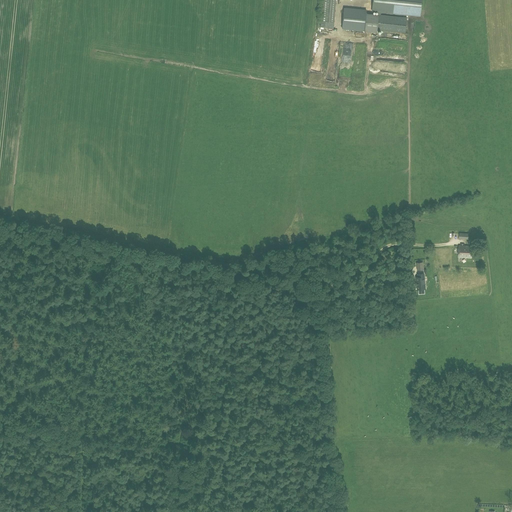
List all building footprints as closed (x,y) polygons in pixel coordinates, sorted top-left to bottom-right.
[(335,0),(322,0),(320,22),(333,23),(335,0)] [(422,0),(373,0),(372,10),(421,15),(422,0)] [(345,5),(343,26),(365,28),(367,13),(368,7),(345,5)] [(376,29),(378,14),(367,13),(365,28),(376,29)] [(405,32),(407,17),(378,14),(376,29),(405,32)] [(458,257),(471,257),(472,247),(459,246),(458,257)] [(416,286),(417,286),(417,290),(425,289),(423,274),(418,274),(418,277),(416,277),(416,281),(415,281),(416,286)]
